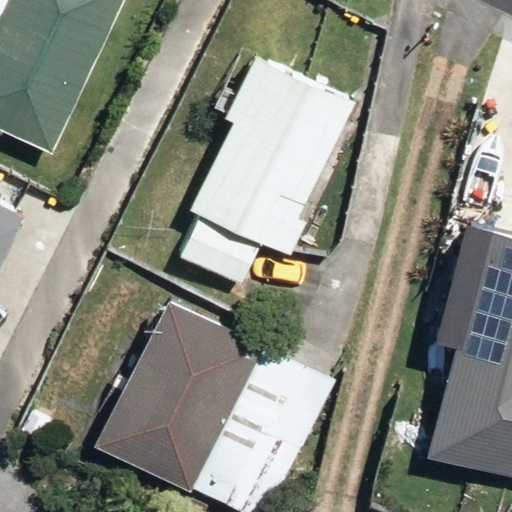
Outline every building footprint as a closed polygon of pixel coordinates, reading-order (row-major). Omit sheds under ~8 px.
[(117,0),(0,0),(0,103),(58,131),(117,0)] [(178,234),(243,264),(265,219),(294,234),(311,202),(301,196),(356,83),(251,32),(221,92),(229,97),(186,185),(199,191),(178,234)] [(0,234),(21,193),(0,182),(0,234)] [(476,288),(511,298),(511,205),(461,190),(434,280),(475,292),(476,288)] [(93,419),(271,502),(339,356),(161,273),(93,419)] [(425,436),(511,457),(511,333),(454,320),(425,436)] [(23,419),(45,430),(54,413),(33,402),(23,419)]
